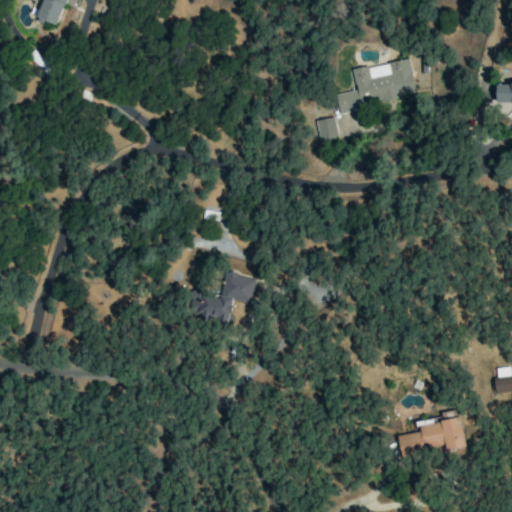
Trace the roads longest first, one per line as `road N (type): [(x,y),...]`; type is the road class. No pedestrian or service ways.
road 1 (residential): [(511,168),(362,186),(218,157),(123,155),(88,191),(56,261),(27,365)]
road 2 (residential): [(282,511),(235,428),(188,387),(0,361)]
